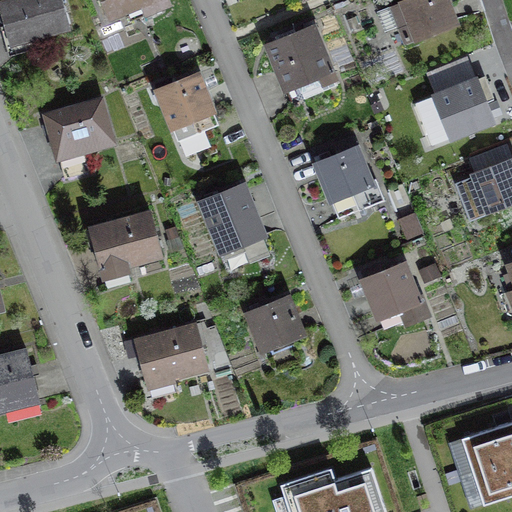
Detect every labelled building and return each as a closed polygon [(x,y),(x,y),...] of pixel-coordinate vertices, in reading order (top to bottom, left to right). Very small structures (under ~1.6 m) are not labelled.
[(55,0),(7,0),(0,2),(0,27),(6,48),(65,32),(55,0)] [(94,0),(105,25),(136,13),(140,23),(169,12),(164,0),(94,0)] [(444,0),(402,0),(393,4),(408,45),(455,28),(444,0)] [(310,25),(257,48),(277,96),(288,91),(296,88),(315,80),(319,89),(334,83),(310,25)] [(476,68),(429,86),(441,115),(434,118),(438,127),(491,107),(476,68)] [(194,74),(148,92),(164,133),(210,115),(194,74)] [(99,99),(40,115),(53,163),(112,147),(99,99)] [(353,149),(307,167),(323,206),(368,188),(353,149)] [(511,170),(507,159),(465,176),(467,182),(480,216),(511,203),(511,170)] [(467,182),(454,187),(468,223),(481,218),(480,216),(467,182)] [(238,188),(194,204),(209,244),(252,228),(238,188)] [(147,213),(85,229),(100,284),(129,276),(127,270),(160,262),(147,213)] [(0,259),(0,313),(12,311),(0,259)] [(511,262),(499,267),(510,294),(503,297),(508,310),(511,308),(511,262)] [(402,264),(353,282),(369,324),(403,311),(408,324),(423,319),(402,264)] [(284,298),(238,315),(253,356),(299,339),(284,298)] [(191,326),(131,343),(146,396),(206,379),(191,326)] [(30,350),(0,357),(0,414),(44,404),(30,350)] [(511,429),(465,445),(475,476),(511,463),(511,429)] [(511,463),(475,476),(486,508),(511,499),(511,463)] [(378,511),(373,493),(315,511),(378,511)]
